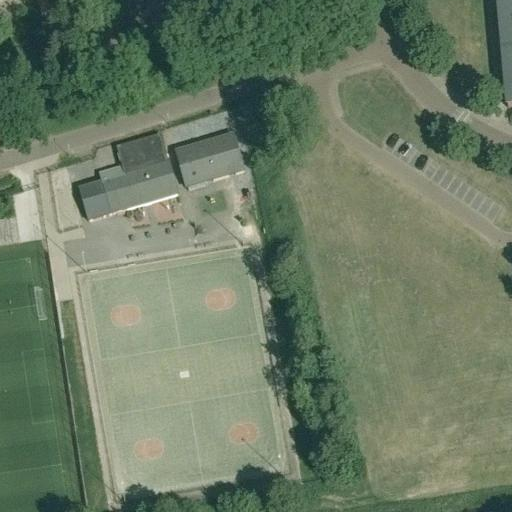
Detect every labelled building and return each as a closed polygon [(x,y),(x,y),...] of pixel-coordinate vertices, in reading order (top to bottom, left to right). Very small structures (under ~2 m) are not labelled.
[(501,32),(511,31),(511,5),(498,6),(501,32)] [(503,58),(511,56),(511,31),(501,32),(503,58)] [(505,83),(511,82),(511,56),(503,58),(505,83)] [(111,216),(178,197),(166,156),(165,156),(158,148),(164,146),(161,136),(116,149),(121,169),(100,175),(103,184),(102,184),(111,216)] [(243,174),(233,137),(232,137),(175,153),(186,190),(243,174)] [(280,151),(290,149),(288,139),(278,141),(280,151)]
